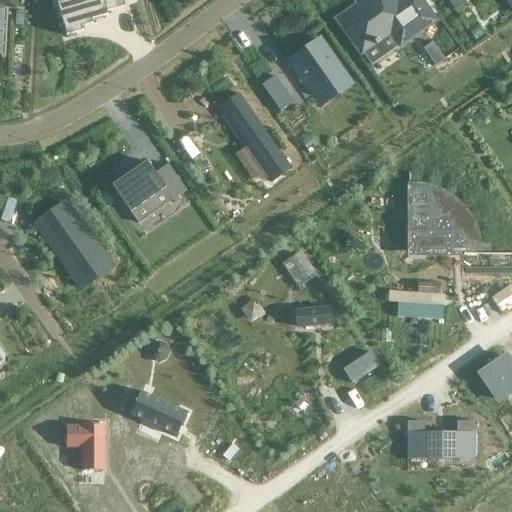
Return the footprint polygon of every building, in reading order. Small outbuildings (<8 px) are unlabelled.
[(122,0),(70,0),(56,4),(66,37),(81,32),(80,28),(92,25),(91,21),(107,16),(106,12),(124,7),(122,0)] [(360,5),(338,21),(361,53),(374,44),(376,46),(379,43),(378,41),(390,33),(399,46),(434,21),(419,0),(415,0),(402,10),(394,0),(360,0),(357,2),(360,5)] [(320,40),(289,62),(314,97),(345,75),(320,40)] [(433,43),(425,49),(431,58),(440,52),(433,43)] [(271,98),(280,112),(293,103),(284,89),(271,98)] [(238,94),(219,108),(272,183),(273,183),(270,179),(288,167),(290,170),(291,169),(238,94)] [(179,149),(170,155),(183,175),(192,169),(179,149)] [(111,187),(130,213),(163,190),(172,201),(186,191),(168,165),(154,174),(146,162),(111,187)] [(408,183),(408,203),(411,203),(411,211),(415,211),(416,221),(415,221),(414,222),(414,223),(413,223),(413,224),(413,225),(413,226),(414,226),(414,227),(415,227),(415,249),(442,249),(442,250),(443,251),(444,251),(445,252),(446,252),(447,252),(448,252),(449,252),(450,252),(451,252),(451,251),(452,251),(453,250),(454,250),(461,256),(461,275),(511,274),(511,254),(493,255),(492,244),(481,245),(481,243),(481,241),(480,239),(480,237),(479,235),(479,233),(478,231),(477,229),(477,227),(476,225),(475,223),(474,221),(473,219),(472,218),(471,216),(470,214),(469,212),(467,211),(466,209),(465,207),(463,206),(462,204),(460,203),(459,201),(457,200),(456,199),(454,197),(452,196),(450,195),(449,194),(447,193),(445,192),(443,191),(441,190),(439,189),(437,188),(435,187),(433,187),(431,186),(429,185),(427,185),(425,185),(423,184),(421,184),(419,184),(417,183),(408,183)] [(36,224),(74,279),(103,259),(64,204),(36,224)] [(298,289),(315,278),(299,254),(282,265),(298,289)] [(308,301),(281,320),(312,363),(341,343),(328,326),(330,325),(341,317),(316,282),(302,292),(308,301)] [(478,300),(489,317),(508,306),(497,289),(478,300)] [(434,336),(436,306),(380,304),(379,319),(392,320),(391,335),(434,336)] [(511,369),(504,358),(479,375),(497,400),(511,389),(511,369)] [(140,392),(129,416),(176,437),(187,414),(140,392)] [(424,422),(407,423),(407,460),(474,460),(474,422),(456,422),(456,433),(424,433),(424,422)] [(104,426),(65,426),(66,449),(82,449),(82,472),(104,472),(104,426)] [(392,511),(368,486),(357,496),(342,480),(329,493),(347,511),(392,511)] [(339,511),(340,511),(343,510),(342,509),(337,511),(315,511),(311,506),(315,504),(314,503),(301,511),(339,511)]
